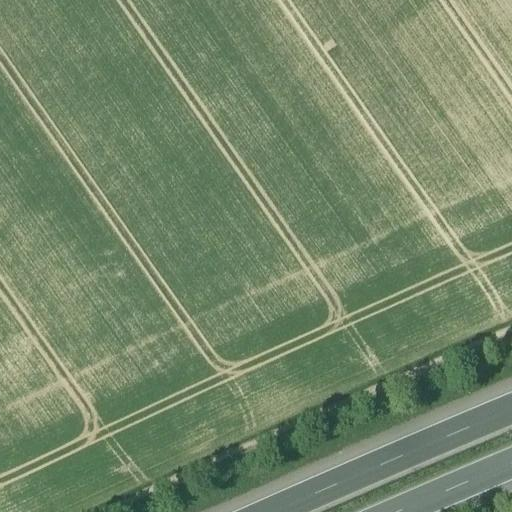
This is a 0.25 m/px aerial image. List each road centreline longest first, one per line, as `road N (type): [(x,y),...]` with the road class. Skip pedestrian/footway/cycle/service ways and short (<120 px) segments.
road 1 (track): [(511,353),(155,511)]
road 2 (motorway): [(511,426),(316,511)]
